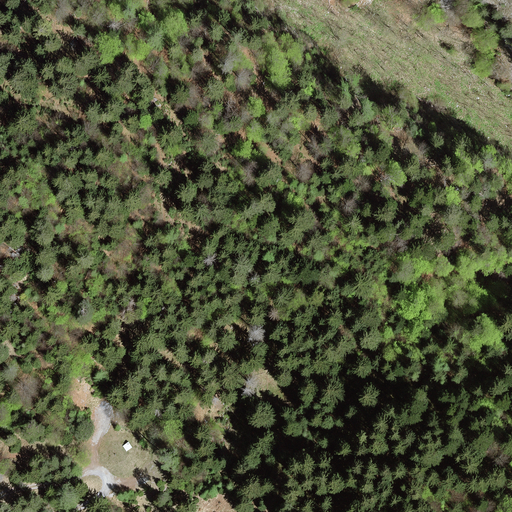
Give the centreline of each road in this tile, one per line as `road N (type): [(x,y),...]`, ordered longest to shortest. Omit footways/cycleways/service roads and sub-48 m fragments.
road 1 (track): [(61,511),(106,488),(97,470),(0,494)]
road 2 (track): [(89,469),(108,395),(144,327)]
